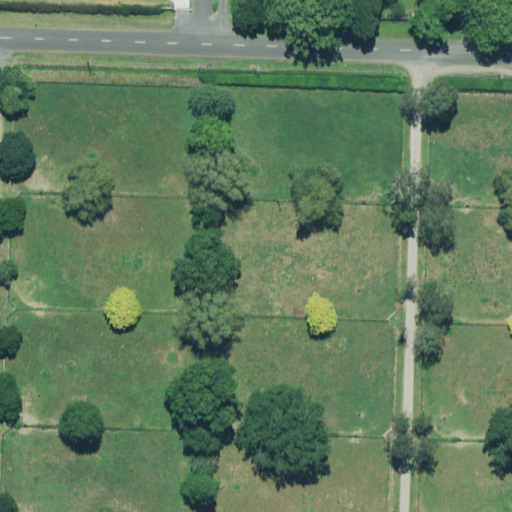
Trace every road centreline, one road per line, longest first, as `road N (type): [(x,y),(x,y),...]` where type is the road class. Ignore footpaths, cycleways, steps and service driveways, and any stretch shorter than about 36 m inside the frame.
road 1 (unclassified): [(511,53),(0,37)]
road 2 (unknown): [(421,50),(402,511)]
